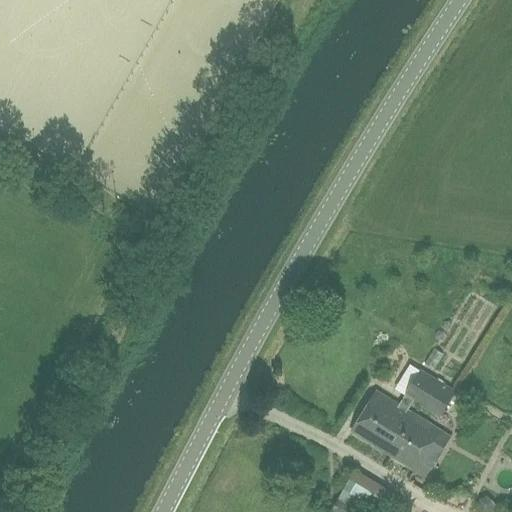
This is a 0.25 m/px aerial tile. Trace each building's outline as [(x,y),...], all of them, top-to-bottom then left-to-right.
[(424,355),(438,362),(447,345),(432,338),(424,355)] [(422,372),(405,398),(440,419),(456,394),(422,372)] [(378,393),(352,434),(415,473),(440,432),(378,393)] [(395,493),(355,468),(327,511),(360,511),(363,507),(370,511),(389,511),(385,509),(395,493)] [(511,511),(511,500),(505,498),(499,511),(511,511)]
